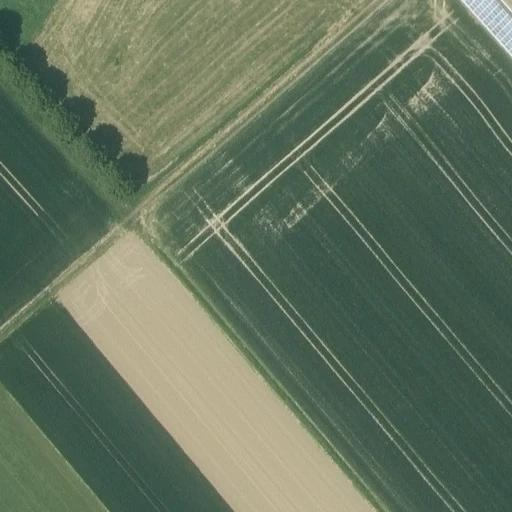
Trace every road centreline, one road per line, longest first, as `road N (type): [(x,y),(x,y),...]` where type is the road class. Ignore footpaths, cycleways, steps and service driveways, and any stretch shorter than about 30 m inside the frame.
road 1 (track): [(377,511),(0,76)]
road 2 (track): [(0,339),(382,0)]
